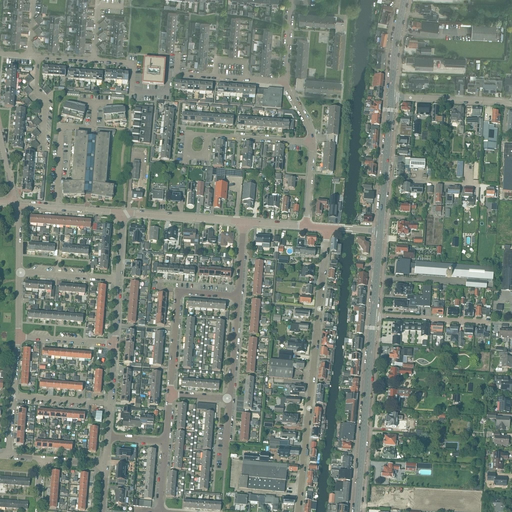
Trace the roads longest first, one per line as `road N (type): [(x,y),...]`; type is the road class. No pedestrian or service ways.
road 1 (residential): [(298,511),(327,228)]
road 2 (residential): [(93,61),(133,63),(131,91),(140,92),(166,93),(171,73),(285,82)]
road 3 (tertiary): [(356,511),(372,316)]
road 4 (residential): [(169,394),(177,291),(237,296)]
road 5 (residential): [(57,207),(60,132),(93,127),(94,102)]
road 6 (residential): [(390,97),(511,103)]
